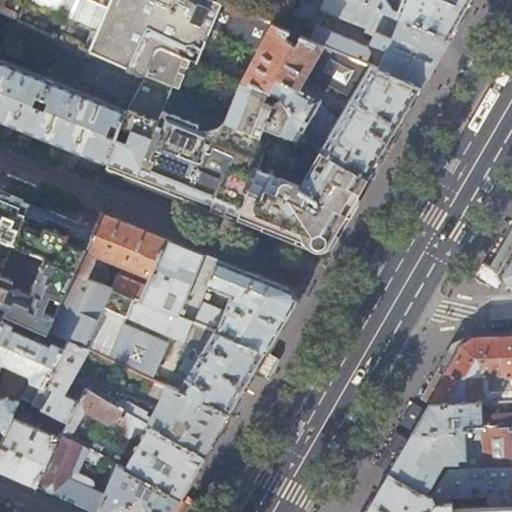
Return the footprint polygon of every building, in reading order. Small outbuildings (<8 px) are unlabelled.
[(162,45),(165,45),(284,96),(308,141),(369,176),(395,132),(422,86),(379,68),(367,63),(311,39),(219,0),(0,0),(0,11),(127,67),(136,72),(146,74),(155,49),(156,48),(158,47),(161,45),(162,45)] [(424,82),(450,39),(359,0),(323,0),(321,7),(367,27),(365,32),(369,33),(368,36),(371,41),(387,48),(379,68),(422,86),(424,82)] [(454,32),(472,0),(359,0),(450,39),(454,32)] [(311,39),(367,63),(371,53),(368,46),(317,24),(311,39)] [(102,169),(114,173),(137,182),(166,193),(200,206),(227,217),(315,251),(320,252),(325,251),(327,248),(369,176),(308,141),(284,96),(165,45),(162,45),(161,45),(158,47),(156,48),(155,49),(146,74),(136,72),(127,67),(124,73),(63,46),(53,69),(114,94),(112,98),(117,100),(115,104),(0,57),(0,117),(71,146),(107,160),(102,169)] [(480,48),(473,61),(480,65),(487,52),(480,48)] [(0,192),(0,238),(13,243),(29,204),(0,192)] [(86,227),(29,204),(13,243),(44,256),(29,294),(10,286),(12,281),(0,275),(0,300),(10,305),(7,311),(18,316),(49,330),(57,312),(45,306),(51,292),(64,298),(75,272),(94,230),(86,227)] [(102,212),(94,230),(75,272),(103,284),(111,265),(118,264),(150,277),(151,275),(167,238),(162,236),(140,227),(102,212)] [(504,274),(511,260),(511,232),(494,264),(491,272),(492,277),(494,284),(506,276),(504,274)] [(167,238),(151,275),(150,277),(146,286),(140,299),(267,351),(269,347),(296,300),(297,298),(297,294),(296,292),(295,290),(291,287),(280,283),(280,282),(257,272),(256,273),(195,249),(167,238)] [(113,288),(112,288),(103,284),(75,272),(64,298),(57,312),(49,330),(57,334),(68,339),(90,349),(153,378),(169,342),(124,322),(127,315),(194,345),(180,368),(189,374),(180,390),(231,412),(238,401),(267,351),(140,299),(113,288)] [(140,299),(146,286),(119,275),(113,288),(140,299)] [(10,305),(0,300),(0,327),(7,311),(10,305)] [(13,328),(18,316),(7,311),(0,327),(0,371),(2,367),(1,363),(6,361),(7,362),(30,373),(31,373),(33,380),(21,396),(33,402),(68,339),(57,334),(52,346),(13,328)] [(445,376),(508,373),(506,336),(474,338),(463,345),(445,376)] [(80,366),(90,349),(68,339),(33,402),(68,420),(82,396),(76,393),(73,399),(64,394),(76,374),(81,376),(86,369),(80,366)] [(511,372),(508,373),(445,376),(429,403),(482,401),(511,399),(511,372)] [(107,395),(105,399),(206,456),(218,435),(231,412),(180,390),(157,380),(150,394),(161,400),(158,407),(122,393),(118,401),(107,395)] [(86,389),(82,396),(68,420),(61,432),(70,437),(85,411),(130,437),(135,436),(137,432),(144,436),(126,467),(181,497),(193,478),(206,456),(105,399),(86,389)] [(0,448),(3,442),(0,441),(0,432),(6,435),(14,418),(13,417),(19,398),(11,394),(5,395),(0,405),(0,448)] [(482,401),(429,403),(413,431),(511,426),(511,413),(488,414),(488,408),(482,408),(482,401)] [(14,418),(6,435),(3,442),(0,448),(0,468),(13,474),(38,485),(59,437),(14,418)] [(378,464),(390,471),(413,432),(400,425),(378,464)] [(511,426),(413,431),(413,432),(390,471),(431,495),(450,469),(511,465),(511,426)] [(86,446),(70,437),(61,432),(59,437),(38,485),(88,508),(97,511),(104,494),(89,487),(90,485),(87,477),(73,471),(81,453),(85,455),(84,457),(102,466),(107,457),(100,454),(86,446)] [(89,439),(86,446),(100,454),(103,447),(89,439)] [(113,461),(119,464),(122,458),(116,454),(113,461)] [(126,467),(119,464),(104,494),(97,511),(172,511),(181,497),(126,467)] [(511,465),(450,469),(431,495),(432,496),(432,497),(453,496),(489,494),(489,502),(489,506),(511,504),(511,465)] [(431,495),(390,471),(366,511),(432,511),(432,497),(432,496),(431,495)] [(453,496),(432,497),(432,511),(511,511),(511,504),(489,506),(489,502),(453,503),(453,496)]
